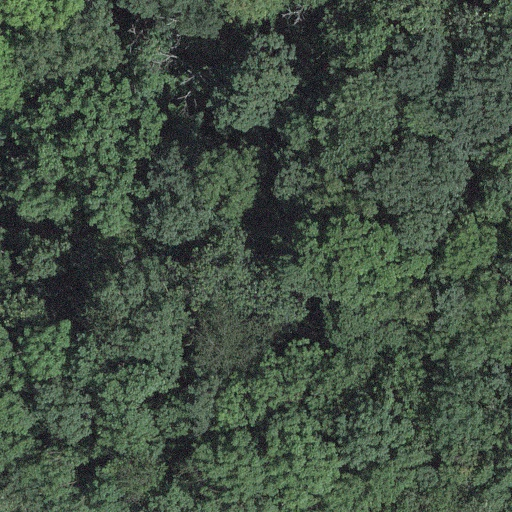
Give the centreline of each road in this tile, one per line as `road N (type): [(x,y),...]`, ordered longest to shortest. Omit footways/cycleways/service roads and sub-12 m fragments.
road 1 (track): [(306,237),(373,331),(413,312),(442,243),(497,0)]
road 2 (track): [(198,0),(235,59),(306,237)]
